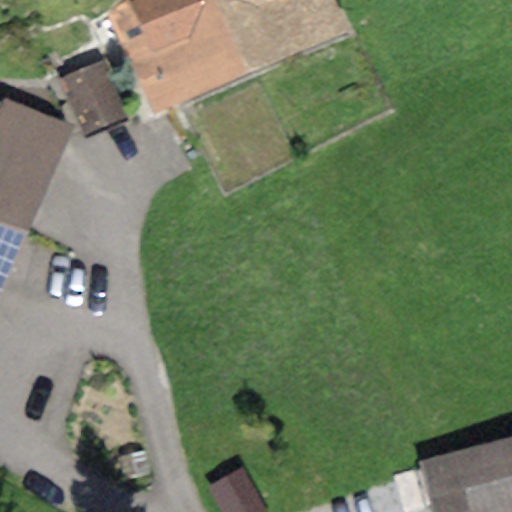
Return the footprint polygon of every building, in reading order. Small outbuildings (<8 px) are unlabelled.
[(160,133),(258,94),(220,0),(150,0),(113,15),(160,133)] [(220,0),(258,94),(356,55),(333,0),(220,0)] [(90,156),(137,140),(113,73),(65,89),(90,156)] [(0,338),(89,154),(10,116),(2,131),(0,130),(0,338)] [(511,511),(511,431),(421,457),(436,511),(511,511)]
